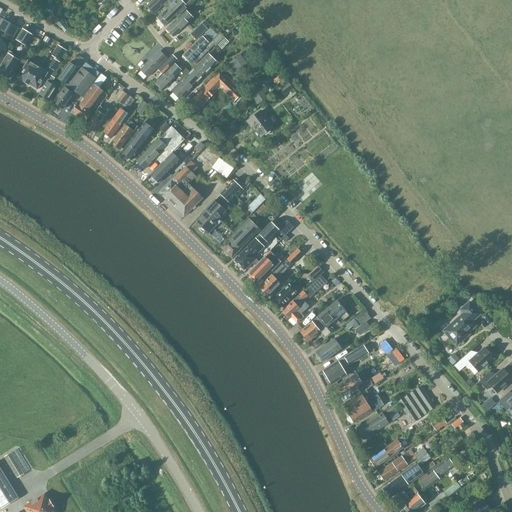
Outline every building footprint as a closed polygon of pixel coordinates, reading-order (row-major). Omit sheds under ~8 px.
[(168,0),(153,0),(147,7),(154,14),(163,5),(165,7),(170,2),(168,0)] [(180,0),(176,0),(157,18),(165,26),(175,15),(178,18),(195,0),(186,0),(184,3),(180,0)] [(166,30),(173,37),(193,18),(186,11),(166,30)] [(3,20),(0,24),(0,30),(13,38),(19,28),(3,20)] [(202,24),(191,35),(196,41),(208,30),(202,24)] [(0,65),(0,73),(8,79),(21,59),(20,58),(33,36),(23,30),(9,51),(0,65)] [(213,40),(206,33),(183,56),(190,63),(194,60),(197,63),(216,44),(218,46),(225,39),(220,33),(213,40)] [(54,58),(60,61),(67,51),(66,51),(61,47),(54,58)] [(140,70),(148,78),(167,58),(160,51),(140,70)] [(191,71),(200,80),(210,71),(217,63),(214,60),(208,54),(191,71)] [(158,70),(163,74),(177,60),(172,55),(158,70)] [(240,55),(227,65),(235,75),(248,64),(240,55)] [(54,59),(49,68),(54,71),(60,63),(54,59)] [(18,78),(37,90),(50,70),(46,67),(44,71),(28,61),(18,78)] [(69,64),(58,79),(66,84),(77,69),(69,64)] [(155,83),(163,90),(182,71),(175,64),(155,83)] [(67,85),(65,88),(53,102),(55,104),(54,105),(55,107),(59,110),(61,110),(62,109),(63,109),(74,95),(75,95),(76,94),(82,98),(96,79),(82,68),(68,86),(67,85)] [(200,80),(191,71),(172,91),(181,100),(200,80)] [(242,94),(228,80),(229,78),(226,74),(224,76),(220,72),(191,101),(199,109),(220,88),(234,102),(242,94)] [(101,74),(93,84),(99,89),(107,79),(101,74)] [(39,94),(49,100),(53,93),(54,94),(57,88),(51,84),(55,78),(51,76),(39,94)] [(288,83),(280,90),(284,95),(293,89),(288,83)] [(93,84),(79,102),(71,112),(85,123),(92,112),(90,111),(104,92),(99,89),(93,84)] [(129,96),(124,93),(117,103),(122,106),(127,99),(129,96)] [(130,97),(122,106),(128,110),(135,100),(130,97)] [(148,106),(143,102),(136,111),(142,115),(148,106)] [(100,106),(97,110),(85,126),(94,132),(108,112),(100,106)] [(104,132),(111,138),(129,115),(121,109),(112,120),(104,132)] [(252,128),(253,127),(261,137),(273,128),(261,111),(247,122),(252,128)] [(111,144),(119,150),(133,131),(135,132),(138,127),(136,125),(136,124),(132,121),(131,123),(128,121),(111,144)] [(122,153),(131,160),(155,131),(145,123),(122,153)] [(164,133),(170,127),(167,124),(161,130),(164,133)] [(137,161),(145,169),(158,156),(164,161),(185,140),(171,127),(137,161)] [(151,175),(159,183),(180,161),(172,153),(151,175)] [(191,162),(171,182),(171,181),(160,193),(184,217),(203,198),(193,189),(186,196),(182,192),(183,190),(179,186),(197,168),(191,162)] [(233,181),(216,199),(226,208),(243,190),(233,181)] [(197,223),(208,233),(209,233),(208,232),(215,225),(214,223),(225,211),(214,201),(206,210),(207,213),(197,223)] [(221,247),(221,248),(232,258),(260,230),(249,219),(221,247)] [(260,235),(234,260),(245,271),(253,263),(256,266),(259,263),(256,260),(256,259),(252,255),(266,242),(268,243),(279,231),(271,223),(260,235)] [(297,249),(287,260),(292,265),(302,254),(297,249)] [(256,266),(248,274),(257,283),(274,266),(270,262),(276,256),(270,251),(259,263),(256,266)] [(323,273),(319,268),(309,277),(313,282),(323,273)] [(276,280),(280,275),(276,271),(260,286),(264,291),(264,292),(267,294),(268,294),(269,296),(281,284),(276,280)] [(288,294),(293,289),(289,285),(272,300),(280,308),(286,302),(287,303),(292,298),(288,294)] [(303,301),(308,296),(303,291),(298,296),(301,299),(303,301)] [(303,301),(301,299),(298,296),(282,311),(285,314),(285,315),(287,318),(288,318),(289,319),(291,317),(297,323),(301,319),(304,317),(299,312),(301,310),(296,304),(298,303),(299,304),(303,301)] [(326,328),(345,312),(337,301),(300,332),(304,336),(304,338),(306,341),(307,341),(308,342),(321,332),(320,331),(326,327),(326,328)] [(480,314),(469,303),(461,310),(464,314),(452,324),(452,325),(451,326),(452,326),(452,327),(446,331),(450,335),(449,337),(450,338),(454,343),(456,344),(457,344),(459,343),(463,340),(464,339),(464,338),(463,337),(473,328),(474,327),(474,326),(474,325),(473,323),(472,321),(480,314)] [(371,328),(366,322),(356,330),(360,336),(371,328)] [(316,352),(323,362),(341,349),(334,339),(316,352)] [(460,361),(468,370),(473,366),(479,372),(494,359),(492,356),(492,354),(489,351),(487,351),(485,348),(475,357),(471,352),(460,361)] [(359,349),(344,358),(347,364),(363,354),(359,349)] [(401,362),(404,360),(397,350),(390,355),(397,365),(401,362)] [(343,369),(345,367),(340,360),(323,371),(331,385),(347,375),(343,369)] [(487,390),(491,387),(497,393),(511,380),(511,378),(510,377),(510,375),(507,372),(506,372),(503,369),(494,377),(490,372),(479,382),(487,390)] [(359,389),(361,393),(361,394),(373,385),(370,380),(363,385),(356,374),(333,388),(339,397),(351,390),(353,393),(359,389)] [(348,415),(354,424),(372,412),(369,406),(374,403),(375,404),(395,391),(386,377),(384,379),(373,386),(373,385),(361,394),(361,393),(342,405),(348,415)] [(421,386),(398,402),(413,423),(435,408),(421,386)] [(506,411),(511,406),(511,395),(509,392),(499,402),(506,411)] [(388,415),(396,410),(392,406),(385,410),(388,415)] [(359,438),(361,436),(363,439),(388,423),(382,413),(357,428),(358,431),(356,432),(359,438)] [(387,462),(391,459),(390,458),(397,453),(391,444),(369,459),(375,468),(386,460),(387,462)] [(22,453),(37,476),(49,468),(42,457),(40,459),(39,458),(42,456),(35,445),(22,453)] [(423,448),(413,455),(418,461),(427,454),(423,448)] [(11,453),(5,457),(17,478),(23,474),(11,453)] [(407,453),(378,472),(384,481),(413,461),(407,453)] [(407,485),(435,465),(428,456),(401,476),(383,489),(384,490),(384,492),(386,495),(387,495),(390,498),(407,485)] [(448,458),(432,469),(439,478),(455,467),(448,458)] [(0,468),(0,506),(1,509),(18,498),(0,468)] [(432,469),(419,479),(427,488),(434,483),(434,482),(439,478),(432,469)] [(459,494),(464,502),(478,493),(472,485),(459,494)] [(399,510),(406,505),(405,503),(410,500),(419,492),(415,488),(412,491),(406,495),(403,491),(391,500),(399,510)] [(419,492),(410,500),(405,503),(406,505),(399,510),(400,511),(414,511),(418,510),(427,503),(421,495),(420,493),(419,492)] [(45,493),(23,507),(26,511),(57,511),(55,508),(56,507),(50,499),(46,494),(47,493),(46,493),(45,493)] [(483,501),(469,511),(480,511),(488,507),(483,501)]
